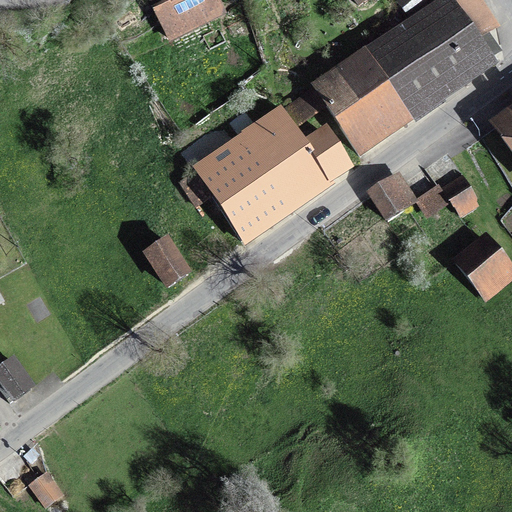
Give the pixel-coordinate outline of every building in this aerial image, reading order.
[(211,0),(143,0),(167,49),(222,23),(211,0)] [(440,0),(364,52),(415,125),(495,70),(478,45),(498,31),(476,0),(461,0),(450,8),(444,0),(440,0)] [(415,125),(364,52),(306,92),(309,96),(282,115),(295,137),(322,118),(355,166),(415,125)] [(295,137),(282,115),(280,112),(189,174),(242,252),(351,177),(321,134),(302,147),(295,137)] [(511,112),(485,131),(511,166),(511,112)] [(396,179),(365,201),(385,229),(415,207),(427,225),(447,210),(457,224),(479,208),(460,181),(440,195),(436,190),(415,205),(396,179)] [(511,271),(486,239),(452,267),(485,308),(511,286),(511,271)] [(165,244),(139,260),(162,297),(189,280),(165,244)] [(9,365),(0,371),(0,394),(10,409),(30,395),(9,365)] [(46,480),(28,492),(42,511),(49,511),(62,503),(46,480)]
